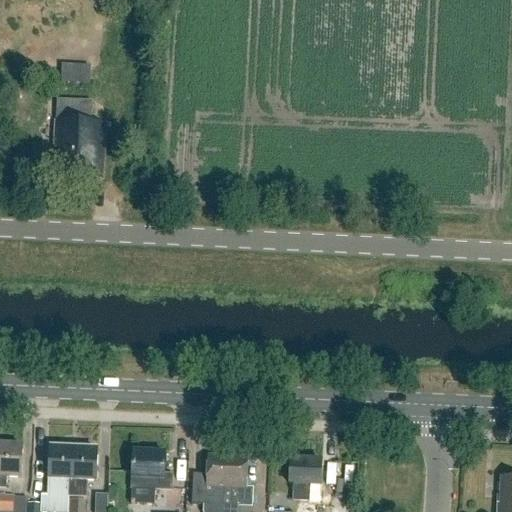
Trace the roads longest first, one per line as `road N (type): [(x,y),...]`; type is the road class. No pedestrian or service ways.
road 1 (unclassified): [(511,253),(0,229)]
road 2 (tertiary): [(442,406),(0,385)]
